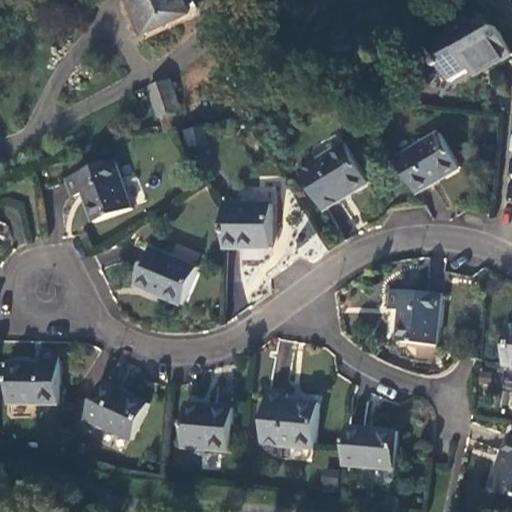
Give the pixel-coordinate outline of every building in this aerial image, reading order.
[(190,13),(184,0),(131,0),(144,32),(190,13)] [(511,53),(511,50),(500,27),(490,32),(487,25),(475,21),(451,32),(437,58),(440,64),(443,62),(451,76),(472,65),(481,60),(494,64),(511,53)] [(477,73),(494,64),(481,60),(472,65),(477,73)] [(170,78),(149,85),(158,113),(179,106),(170,78)] [(441,131),(398,157),(418,192),(461,165),(441,131)] [(370,180),(347,142),(302,170),(325,207),(370,180)] [(134,206),(116,158),(68,176),(75,194),(85,190),(96,220),(134,206)] [(274,203),(226,202),(225,245),(273,245),(274,203)] [(199,265),(153,246),(137,283),(184,302),(199,265)] [(439,342),(443,292),(392,288),(390,307),(402,308),(399,339),(439,342)] [(62,401),(62,349),(42,349),(42,361),(11,361),(11,401),(62,401)] [(149,402),(104,381),(87,416),(133,437),(149,402)] [(316,446),(320,401),(288,398),(289,390),(268,389),(263,441),(316,446)] [(235,406),(188,401),(184,444),(231,449),(235,406)] [(400,430),(349,424),(345,462),(396,467),(400,430)] [(511,433),(493,485),(511,491),(511,433)]
